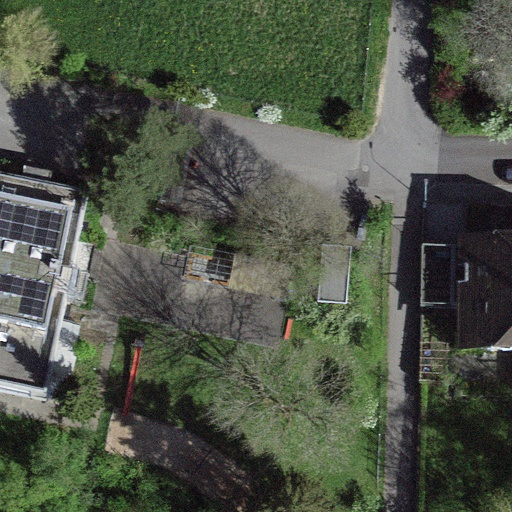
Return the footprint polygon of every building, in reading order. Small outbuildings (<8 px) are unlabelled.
[(0,395),(43,405),(85,198),(0,180),(0,395)] [(187,199),(159,193),(155,213),(183,219),(187,199)] [(511,235),(492,235),(492,253),(421,251),(419,312),(465,313),(464,353),(511,354),(511,235)] [(343,310),(348,253),(320,250),(315,307),(343,310)] [(91,511),(61,499),(61,511),(91,511)]
